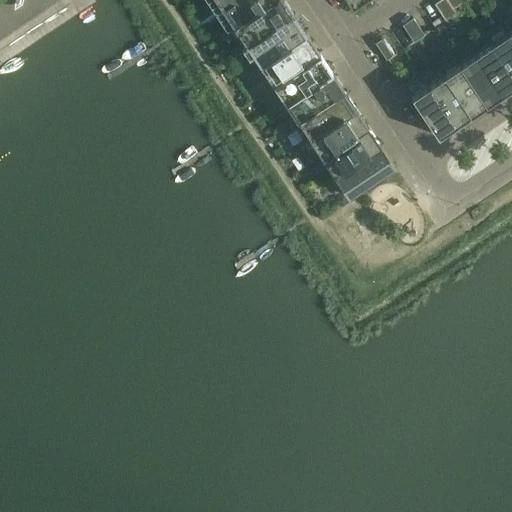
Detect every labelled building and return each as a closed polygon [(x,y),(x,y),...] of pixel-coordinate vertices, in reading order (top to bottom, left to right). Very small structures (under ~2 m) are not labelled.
[(233,24),(268,0),(229,0),(221,6),(233,24)] [(247,44),(293,13),(284,0),(268,0),(233,24),(247,44)] [(456,13),(447,0),(439,0),(434,3),(445,20),(456,13)] [(260,64),(306,33),(293,13),(247,44),(260,64)] [(424,34),(413,18),(403,25),(414,41),(424,34)] [(511,39),(507,32),(491,43),(511,74),(511,39)] [(273,83),(320,52),(306,33),(260,64),(273,83)] [(392,55),(381,39),(376,43),(387,59),(392,55)] [(511,86),(511,74),(491,43),(475,53),(502,93),(511,86)] [(285,101),(331,70),(320,52),(273,83),(285,101)] [(502,93),(475,53),(459,64),(485,104),(502,93)] [(485,104),(459,64),(444,74),(471,114),(485,104)] [(297,119),(344,88),(331,70),(285,101),(297,119)] [(471,114),(444,74),(428,85),(454,125),(471,114)] [(454,125),(428,85),(411,96),(438,136),(454,125)] [(309,137),(356,106),(344,88),(297,119),(309,137)] [(321,155),(368,124),(356,106),(309,137),(321,155)] [(334,175),(381,144),(368,124),(321,155),(334,175)] [(348,196),(395,165),(381,144),(334,175),(348,196)]
